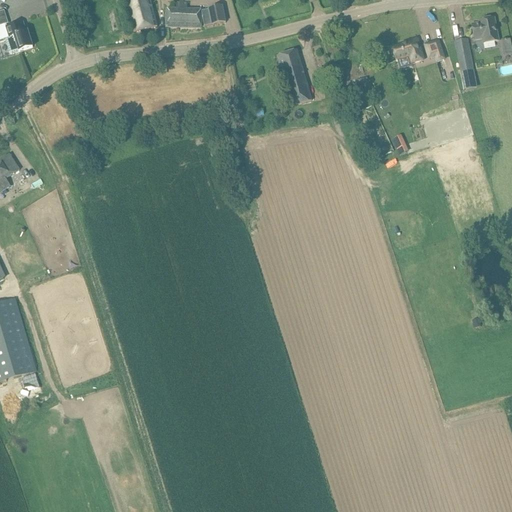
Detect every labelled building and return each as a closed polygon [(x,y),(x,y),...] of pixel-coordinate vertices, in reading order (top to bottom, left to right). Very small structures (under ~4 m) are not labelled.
[(149,0),(125,0),(134,34),(157,28),(149,0)] [(166,10),(166,28),(201,29),(202,15),(204,27),(212,26),(225,23),(222,8),(201,12),(201,11),(185,10),(185,4),(176,4),(176,10),(166,10)] [(480,24),(472,25),(475,41),(483,40),(484,45),(498,42),(494,19),(479,22),(480,24)] [(8,39),(6,41),(10,54),(13,54),(19,52),(32,48),(27,32),(26,32),(23,23),(6,28),(9,38),(8,39)] [(511,53),(511,42),(511,39),(501,40),(503,54),(511,53)] [(406,45),(392,49),(396,62),(409,58),(411,65),(423,61),(417,40),(406,43),(406,45)] [(467,40),(455,42),(461,74),(473,71),(467,40)] [(438,42),(425,46),(429,59),(435,57),(437,63),(444,61),(438,42)] [(297,51),(277,57),(291,108),(312,102),(311,99),(297,51)] [(373,106),(355,115),(375,160),(394,152),(373,106)] [(403,135),(393,138),(399,156),(409,153),(403,135)] [(9,155),(0,161),(0,193),(11,186),(6,179),(19,171),(9,155)] [(15,300),(0,304),(0,383),(36,373),(15,300)]
